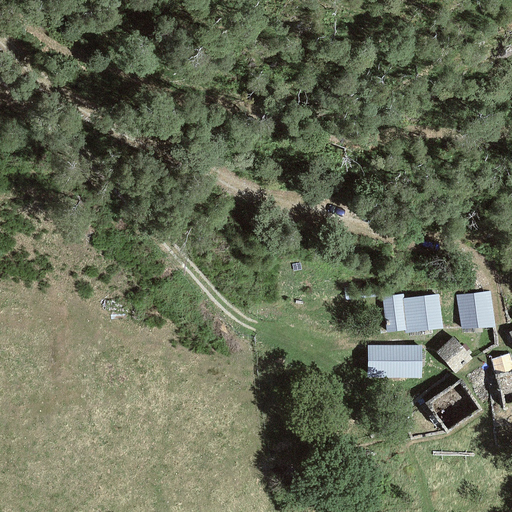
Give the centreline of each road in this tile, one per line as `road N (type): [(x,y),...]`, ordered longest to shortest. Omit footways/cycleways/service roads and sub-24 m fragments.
road 1 (track): [(0,47),(90,120),(243,195),(493,284)]
road 2 (track): [(0,74),(217,305),(306,345)]
